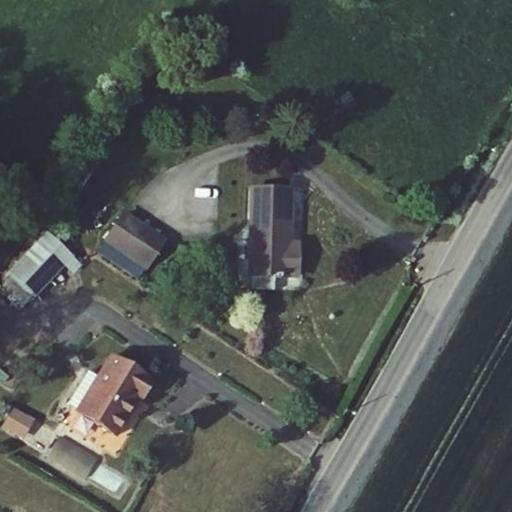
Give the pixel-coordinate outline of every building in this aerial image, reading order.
[(266,192),(253,299),(301,305),(310,249),(296,247),(302,197),(266,192)] [(159,220),(135,253),(160,270),(183,236),(159,220)] [(75,261),(54,240),(16,280),(37,300),(75,261)] [(16,280),(5,291),(27,312),(37,300),(16,280)] [(145,408),(157,390),(115,363),(103,381),(93,374),(72,407),(82,413),(80,417),(117,442),(141,405),(145,408)] [(12,408),(0,428),(22,440),(34,420),(12,408)] [(99,464),(63,441),(51,459),(87,482),(99,464)]
